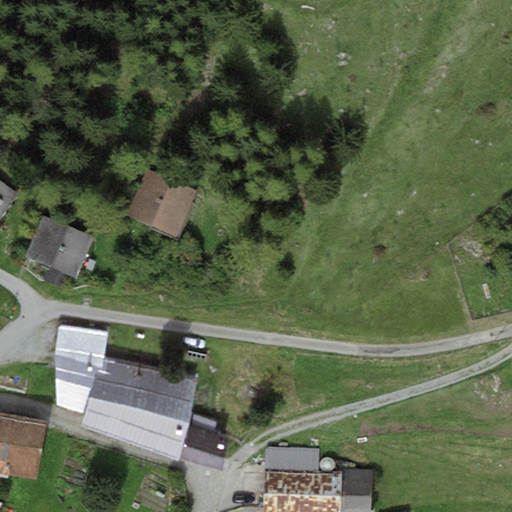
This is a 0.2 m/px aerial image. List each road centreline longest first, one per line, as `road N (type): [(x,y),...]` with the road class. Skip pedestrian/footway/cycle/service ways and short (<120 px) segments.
road 1 (track): [(0,340),(37,311),(57,307),(363,350),(405,351),(511,330)]
road 2 (track): [(511,346),(456,377),(275,432),(207,489)]
road 3 (residential): [(204,511),(204,475),(189,461),(0,404)]
